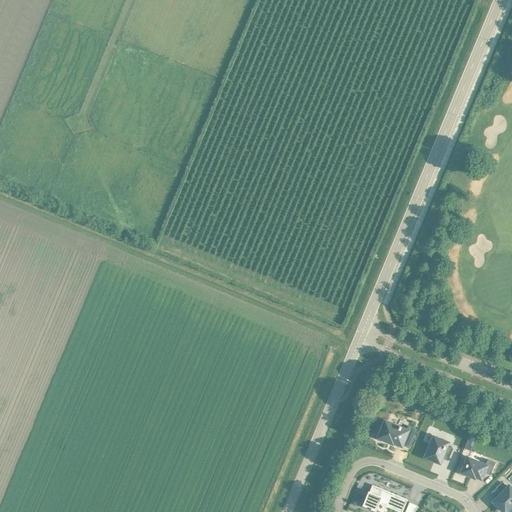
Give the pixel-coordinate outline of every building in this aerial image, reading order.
[(384,421),(378,437),(379,438),(378,439),(386,442),(386,441),(388,441),(392,443),(393,442),(401,446),(401,445),(409,448),(416,429),(408,426),(406,430),(400,428),(401,426),(399,426),(399,427),(384,421)] [(433,437),(425,457),(439,463),(441,458),(447,460),(452,449),(446,446),(448,443),(433,437)] [(467,458),(461,472),(474,478),(475,476),(481,479),(484,472),(490,474),(494,462),(488,460),(485,465),(467,458)] [(502,482),(491,493),(497,498),(493,501),(503,511),(504,511),(511,504),(511,489),(509,486),(507,488),(502,482)] [(370,489),(363,506),(375,511),(379,503),(386,506),(387,504),(403,511),(408,500),(374,486),(372,490),(370,489)] [(414,511),(417,506),(409,502),(404,511),(414,511)]
